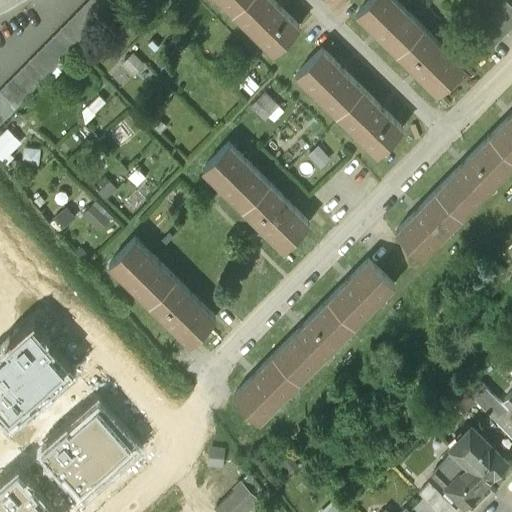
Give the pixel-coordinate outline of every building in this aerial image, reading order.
[(86,0),(0,87),(0,121),(120,0),(86,0)] [(222,0),(232,9),(241,0),(222,0)] [(272,48),(297,23),(273,0),(241,0),(232,9),(272,48)] [(397,50),(422,25),(396,0),(367,0),(357,10),(397,50)] [(511,0),(503,0),(480,24),(498,41),(511,26),(511,0)] [(437,90),(462,64),(422,25),(397,50),(437,90)] [(336,112),(362,85),(322,46),(296,72),(336,112)] [(376,151),(402,125),(362,85),(336,112),(376,151)] [(511,161),(511,111),(484,140),(509,164),(511,161)] [(125,121),(113,128),(120,141),(133,133),(125,121)] [(9,125),(0,134),(0,150),(8,158),(25,139),(9,125)] [(509,164),(484,140),(440,184),(465,209),(509,164)] [(215,154),(294,234),(307,221),(227,142),(215,154)] [(294,234),(215,154),(202,167),(282,246),(294,234)] [(465,209),(440,184),(396,229),(420,254),(465,209)] [(91,203),(84,214),(104,226),(111,216),(91,203)] [(122,248),(202,328),(214,315),(134,236),(122,248)] [(202,328),(122,248),(109,261),(189,341),(202,328)] [(392,283),(367,258),(323,303),(347,327),(392,283)] [(347,327),(323,303),(278,347),(303,372),(347,327)] [(0,511),(68,511),(139,451),(134,445),(146,435),(135,422),(123,432),(67,368),(78,358),(67,346),(56,355),(30,325),(0,350),(0,511)] [(303,372),(278,347),(234,392),(259,417),(303,372)] [(508,408),(485,384),(473,395),(496,419),(508,408)] [(474,427),(468,433),(464,429),(448,445),(454,450),(485,481),(506,459),(474,427)] [(485,481),(454,450),(432,471),(464,502),(485,481)] [(265,489),(251,473),(243,480),(256,497),(265,489)] [(453,511),(456,510),(428,480),(418,490),(439,511),(453,511)]
